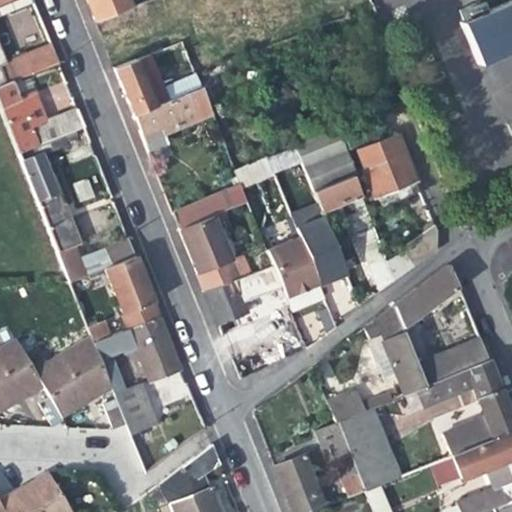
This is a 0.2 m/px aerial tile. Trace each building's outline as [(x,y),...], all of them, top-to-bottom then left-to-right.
[(0,0),(0,13),(33,2),(32,0),(0,0)] [(128,0),(87,0),(95,19),(130,5),(128,0)] [(511,48),(511,0),(459,23),(477,64),(511,48)] [(323,48),(343,41),(336,23),(316,31),(323,48)] [(4,58),(0,59),(0,83),(9,80),(44,67),(57,62),(48,40),(4,58)] [(149,53),(114,67),(123,88),(133,113),(155,104),(141,70),(148,68),(154,66),(149,53)] [(155,83),(148,68),(141,70),(155,104),(199,86),(195,76),(193,73),(155,88),(154,84),(155,83)] [(16,97),(9,80),(0,83),(0,112),(15,152),(61,134),(82,125),(78,114),(45,127),(37,105),(31,91),(16,97)] [(47,89),(54,111),(73,105),(66,83),(47,89)] [(209,112),(199,86),(155,104),(133,113),(150,157),(157,154),(154,147),(160,144),(167,141),(163,132),(209,112)] [(294,144),(313,191),(352,175),(355,174),(336,127),(294,144)] [(40,213),(58,206),(53,192),(55,191),(50,176),(41,154),(65,144),(61,134),(15,152),(40,213)] [(368,169),(405,154),(401,144),(364,159),(368,169)] [(269,153),(275,170),(283,166),(277,150),(269,153)] [(364,170),(367,177),(375,197),(381,194),(415,180),(405,154),(368,169),(364,170)] [(256,158),(258,163),(267,160),(265,155),(256,158)] [(321,211),(351,198),(360,195),(352,175),(313,191),(321,211)] [(368,199),(375,197),(367,177),(360,180),(368,199)] [(87,178),(72,182),(79,202),(94,197),(87,178)] [(420,191),(415,180),(381,194),(385,204),(420,191)] [(456,201),(457,200),(465,197),(459,183),(450,187),(456,201)] [(238,185),(226,190),(232,206),(239,203),(245,201),(238,185)] [(213,214),(232,206),(226,190),(207,198),(213,214)] [(379,290),(395,279),(387,261),(360,195),(351,198),(359,219),(351,222),(379,290)] [(207,198),(172,212),(179,228),(213,214),(207,198)] [(63,217),(58,206),(40,213),(45,224),(63,217)] [(238,276),(213,214),(179,228),(188,250),(204,290),(238,276)] [(433,224),(387,261),(395,279),(434,251),(435,229),(433,224)] [(299,235),(264,249),(270,264),(283,295),(318,282),(299,235)] [(390,245),(398,242),(395,235),(387,238),(390,245)] [(101,268),(103,268),(134,256),(127,236),(104,246),(107,254),(97,258),(101,268)] [(68,245),(55,250),(67,280),(68,281),(86,274),(72,238),(66,240),(68,245)] [(103,268),(128,327),(159,316),(145,283),(134,256),(103,268)] [(270,264),(238,276),(204,290),(212,311),(221,333),(250,321),(241,298),(259,291),(261,297),(272,292),(279,310),(287,307),(283,295),(270,264)] [(444,268),(392,308),(400,327),(456,283),(451,272),(444,268)] [(287,307),(288,309),(323,296),(318,282),(283,295),(287,307)] [(372,323),(387,358),(392,370),(403,395),(415,390),(424,385),(408,347),(400,327),(392,308),(372,323)] [(173,353),(159,316),(128,327),(109,335),(104,336),(108,344),(117,341),(121,352),(134,346),(147,378),(179,367),(173,353)] [(102,319),(85,325),(90,338),(91,341),(102,337),(104,336),(109,335),(102,319)] [(108,353),(102,337),(91,341),(98,357),(107,354),(108,353)] [(91,341),(90,338),(45,363),(38,352),(25,358),(42,388),(47,396),(60,419),(111,389),(109,384),(98,357),(91,341)] [(25,358),(15,341),(0,349),(0,412),(42,388),(25,358)] [(422,341),(408,347),(424,385),(438,380),(422,341)] [(457,352),(464,370),(465,369),(487,361),(480,343),(457,352)] [(117,380),(107,354),(98,357),(109,384),(117,380)] [(382,374),(392,370),(387,358),(377,361),(382,374)] [(487,361),(465,369),(464,370),(438,380),(424,385),(415,390),(420,403),(471,385),(484,417),(440,435),(448,458),(478,446),(511,432),(511,422),(498,388),(487,361)] [(156,379),(162,402),(188,396),(182,373),(156,379)] [(118,379),(117,380),(109,384),(111,389),(112,393),(131,386),(128,380),(120,383),(118,379)] [(131,386),(112,393),(116,402),(126,426),(128,432),(129,434),(157,422),(149,401),(143,404),(135,385),(131,386)] [(350,407),(354,416),(369,409),(398,397),(394,388),(350,407)] [(60,419),(47,396),(35,403),(49,428),(61,421),(60,419)] [(113,430),(126,426),(116,402),(103,407),(113,430)] [(399,478),(369,409),(354,416),(334,424),(361,491),(362,492),(367,490),(383,484),(399,478)] [(347,496),(361,491),(334,424),(313,433),(319,451),(327,448),(347,496)] [(448,458),(454,473),(458,481),(484,470),(492,492),(500,488),(506,504),(511,501),(511,432),(478,446),(448,458)] [(196,478),(221,463),(213,450),(188,465),(196,478)] [(303,455),(273,467),(290,508),(291,511),(304,511),(321,506),(316,493),(318,492),(303,455)] [(421,469),(431,494),(450,487),(438,462),(421,469)] [(66,511),(43,472),(19,487),(0,498),(0,509),(1,511),(66,511)] [(454,482),(458,481),(454,473),(450,474),(454,482)] [(393,511),(383,484),(367,490),(374,511),(393,511)] [(167,503),(170,511),(215,511),(214,508),(206,488),(167,503)] [(468,500),(472,511),(483,511),(495,508),(506,504),(500,488),(492,492),(468,500)] [(495,508),(496,511),(511,511),(511,501),(506,504),(495,508)]
